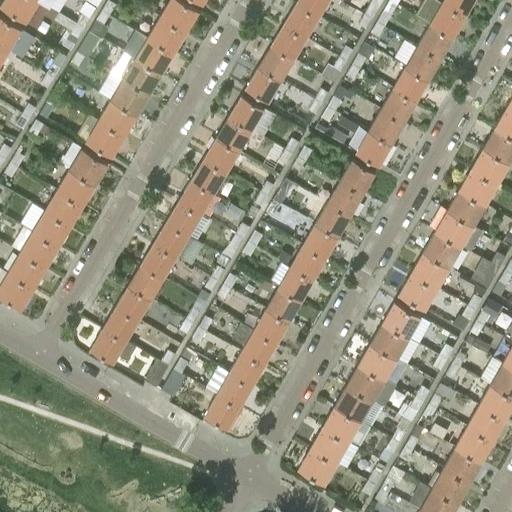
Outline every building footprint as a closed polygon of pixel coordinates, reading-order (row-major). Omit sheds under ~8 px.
[(0,4),(24,19),(36,0),(1,0),(0,2),(0,4)] [(106,0),(101,9),(109,13),(115,3),(110,0),(106,0)] [(182,0),(166,0),(158,15),(183,29),(196,8),(182,0)] [(295,0),(295,1),(318,14),(325,0),(295,0)] [(371,16),(380,0),(367,0),(370,1),(364,12),(371,16)] [(463,14),(441,1),(439,0),(422,0),(414,14),(428,22),(451,35),(463,14)] [(441,0),(441,1),(463,14),(471,0),(441,0)] [(283,22),(305,35),(318,14),(295,1),(283,22)] [(109,13),(101,9),(94,19),(102,24),(109,13)] [(376,20),(384,25),(390,14),(382,9),(376,20)] [(84,26),(90,15),(82,11),(76,21),(84,26)] [(365,27),(371,16),(364,12),(357,23),(365,27)] [(0,43),(7,48),(18,54),(31,33),(0,14),(0,43)] [(171,50),(183,29),(158,15),(146,35),(171,50)] [(364,41),(372,46),(384,25),(376,20),(364,41)] [(77,37),(84,26),(76,21),(69,32),(77,37)] [(293,56),(305,35),(283,22),(270,43),(293,56)] [(439,56),(451,35),(428,22),(416,43),(439,56)] [(171,50),(146,35),(134,28),(122,49),(134,56),(159,71),(171,50)] [(76,50),(84,54),(91,44),(83,39),(76,50)] [(351,62),(359,67),(372,46),(364,41),(351,62)] [(280,77),(293,56),(270,43),(258,64),(280,77)] [(427,78),(439,56),(416,43),(404,64),(427,78)] [(346,59),(352,48),(345,44),(338,55),(346,59)] [(76,50),(70,60),(78,65),(84,54),(76,50)] [(54,76),(60,65),(57,64),(63,54),(57,51),(46,71),(54,76)] [(340,70),(346,59),(338,55),(332,66),(340,70)] [(147,91),(159,71),(134,56),(122,77),(147,91)] [(351,62),(345,73),(353,78),(359,67),(351,62)] [(280,77),(258,64),(245,86),(267,99),(280,77)] [(392,86),(414,99),(427,78),(404,64),(392,86)] [(47,87),(54,76),(46,71),(39,82),(47,87)] [(135,112),(147,91),(122,77),(109,97),(135,112)] [(51,91),(59,95),(66,84),(58,79),(51,91)] [(321,102),(328,91),(320,86),(313,97),(321,102)] [(402,120),(414,99),(392,86),(379,107),(402,120)] [(51,91),(45,101),(53,105),(59,95),(51,91)] [(241,93),(228,114),(250,128),(263,106),(241,93)] [(340,98),(332,94),(326,105),(334,109),(340,98)] [(122,133),(135,112),(109,97),(97,118),(122,133)] [(315,113),(321,102),(313,97),(307,108),(315,113)] [(29,117),(35,106),(27,101),(21,112),(29,117)] [(326,105),(320,116),(328,120),(334,109),(326,105)] [(493,126),(511,136),(511,108),(505,105),(493,126)] [(367,128),(390,141),(402,120),(379,107),(367,128)] [(22,127),(29,117),(21,112),(15,123),(22,127)] [(215,135),(238,149),(250,128),(228,114),(215,135)] [(337,121),(354,131),(359,124),(341,114),(337,121)] [(43,122),(35,118),(28,129),(36,134),(43,122)] [(110,154),(122,133),(97,118),(85,139),(110,154)] [(315,125),(343,141),(347,133),(333,125),(325,125),(317,121),(315,125)] [(508,162),(511,154),(511,136),(493,126),(481,146),(508,162)] [(377,163),(390,141),(367,128),(355,150),(377,163)] [(215,135),(203,157),(225,170),(238,149),(215,135)] [(298,141),(298,140),(290,136),(284,147),(292,152),(298,141)] [(0,155),(4,158),(11,147),(3,142),(0,146),(0,155)] [(303,144),(297,155),(305,160),(310,150),(311,148),(303,144)] [(67,167),(93,182),(105,161),(80,146),(67,167)] [(496,182),(508,162),(481,146),(469,167),(496,182)] [(286,163),(292,152),(284,147),(278,158),(286,163)] [(9,160),(17,165),(24,154),(16,149),(9,160)] [(299,170),(305,160),(297,155),(291,166),(299,170)] [(190,178),(213,191),(225,170),(203,157),(190,178)] [(338,179),(360,192),(373,170),(350,157),(338,179)] [(9,160),(3,171),(11,176),(17,165),(9,160)] [(81,203),(93,182),(67,167),(55,188),(81,203)] [(469,167),(457,188),(484,203),(496,182),(469,167)] [(272,198),(280,202),(282,198),(291,203),(295,197),(286,192),(286,191),(284,190),(290,179),(285,176),(272,198)] [(190,178),(178,199),(200,212),(213,191),(190,178)] [(267,194),(274,183),(266,179),(259,190),(267,194)] [(348,213),(360,192),(338,179),(325,200),(348,213)] [(43,208),(69,223),(81,203),(55,188),(43,208)] [(446,208),(472,224),(484,203),(457,188),(446,208)] [(261,205),(267,194),(259,190),(253,201),(261,205)] [(348,213),(325,200),(319,197),(306,218),(313,222),(336,235),(348,213)] [(272,198),(266,208),(274,213),(280,202),(272,198)] [(200,212),(178,199),(165,220),(188,233),(200,212)] [(232,202),(226,212),(236,218),(242,208),(232,202)] [(56,244),(69,223),(43,208),(31,229),(56,244)] [(446,208),(434,229),(460,244),(472,224),(446,208)] [(175,254),(188,233),(165,220),(153,241),(175,254)] [(243,236),(249,226),(241,221),(235,232),(243,236)] [(323,256),(336,235),(313,222),(301,243),(323,256)] [(247,240),(255,245),(262,233),(254,228),(247,240)] [(19,249),(44,264),(56,244),(31,229),(19,249)] [(422,250),(448,265),(460,244),(434,229),(422,250)] [(511,242),(511,232),(508,231),(502,241),(510,245),(511,242)] [(236,247),(243,236),(235,232),(228,243),(236,247)] [(247,240),(241,250),(249,255),(255,245),(247,240)] [(163,275),(175,254),(153,241),(140,262),(163,275)] [(311,277),(323,256),(301,243),(288,264),(311,277)] [(32,285),(44,264),(19,249),(7,270),(32,285)] [(422,250),(410,271),(436,286),(448,265),(422,250)] [(497,251),(491,261),(499,265),(504,255),(497,251)] [(492,276),(499,265),(491,261),(484,272),(492,276)] [(128,283),(150,296),(163,275),(140,262),(128,283)] [(217,279),(224,268),(216,264),(210,274),(217,279)] [(299,298),(311,277),(288,264),(276,285),(299,298)] [(511,273),(504,269),(498,280),(506,284),(511,273)] [(0,294),(20,306),(32,285),(7,270),(0,281),(0,294)] [(223,282),(230,286),(236,275),(229,271),(223,282)] [(436,286),(410,271),(397,292),(423,307),(436,286)] [(462,273),(458,280),(472,289),(476,281),(462,273)] [(211,290),(217,279),(210,274),(204,285),(211,290)] [(263,279),(259,286),(268,292),(272,285),(263,279)] [(500,295),(506,284),(498,280),(492,290),(500,295)] [(223,282),(216,293),(224,297),(230,286),(223,282)] [(138,317),(150,296),(128,283),(115,304),(138,317)] [(299,298),(276,285),(264,306),(287,319),(299,298)] [(474,308),(481,297),(473,293),(467,304),(474,308)] [(500,318),(506,307),(488,298),(482,308),(489,312),(500,318)] [(393,299),(381,321),(407,336),(419,314),(393,299)] [(145,322),(138,317),(115,304),(103,325),(134,343),(145,322)] [(468,318),(474,308),(467,304),(461,314),(468,318)] [(193,321),(199,311),(191,306),(185,317),(193,321)] [(274,341),(287,319),(264,306),(252,328),(274,341)] [(475,319),(483,323),(489,312),(482,308),(475,319)] [(198,324),(206,329),(212,318),(204,314),(198,324)] [(186,332),(193,321),(185,317),(178,328),(186,332)] [(475,319),(469,330),(477,335),(483,323),(475,319)] [(274,341),(252,328),(240,321),(232,335),(243,342),(239,349),(262,362),(274,341)] [(381,321),(369,341),(395,356),(407,336),(381,321)] [(198,324),(191,335),(199,340),(206,329),(198,324)] [(136,344),(134,343),(103,325),(90,347),(112,360),(117,352),(128,358),(136,344)] [(482,341),(468,333),(464,341),(478,349),(482,341)] [(511,367),(511,339),(500,361),(511,367)] [(357,362),(383,377),(395,356),(369,341),(357,362)] [(446,357),(453,346),(445,342),(439,353),(446,357)] [(167,348),(160,359),(168,364),(174,352),(167,348)] [(250,383),(262,362),(239,349),(227,370),(250,383)] [(452,360),(459,365),(465,354),(458,350),(452,360)] [(188,358),(180,353),(173,366),(181,371),(188,358)] [(440,369),(446,357),(439,353),(432,364),(440,369)] [(168,364),(160,359),(156,357),(144,379),(155,385),(168,364)] [(440,381),(454,389),(460,379),(454,375),(459,365),(452,360),(440,381)] [(489,381),(511,394),(511,367),(500,361),(489,381)] [(371,398),(383,377),(357,362),(345,383),(371,398)] [(181,371),(173,366),(160,388),(172,395),(185,373),(181,371)] [(238,404),(250,383),(227,370),(215,391),(238,404)] [(428,402),(436,406),(441,397),(448,401),(454,389),(440,381),(428,402)] [(503,417),(511,401),(511,394),(489,381),(477,402),(503,417)] [(333,403),(359,419),(371,398),(345,383),(333,403)] [(422,400),(429,388),(421,384),(415,395),(422,400)] [(225,426),(238,404),(215,391),(202,413),(225,426)] [(417,410),(422,400),(415,395),(409,406),(417,410)] [(428,402),(422,413),(429,418),(436,406),(428,402)] [(491,438),(503,417),(477,402),(465,423),(491,438)] [(347,439),(359,419),(333,403),(321,424),(347,439)] [(456,418),(444,438),(454,444),(453,444),(479,459),(491,438),(465,423),(456,418)] [(321,424),(309,445),(335,460),(347,439),(321,424)] [(399,441),(405,430),(397,426),(391,437),(399,441)] [(404,444),(412,448),(418,437),(410,433),(404,444)] [(393,452),(399,441),(391,437),(385,447),(393,452)] [(404,444),(398,455),(406,459),(412,448),(404,444)] [(468,480),(479,459),(453,444),(442,465),(468,480)] [(335,460),(309,445),(297,466),(323,481),(335,460)] [(455,500),(456,501),(468,480),(442,465),(430,486),(455,500)] [(375,483),(381,472),(373,467),(367,479),(375,483)] [(380,486),(388,490),(394,480),(386,475),(380,486)] [(360,509),(375,483),(367,479),(361,489),(352,505),(360,509)] [(380,486),(374,497),(382,501),(388,490),(380,486)] [(449,511),(456,501),(455,500),(430,486),(418,507),(427,511),(449,511)]
